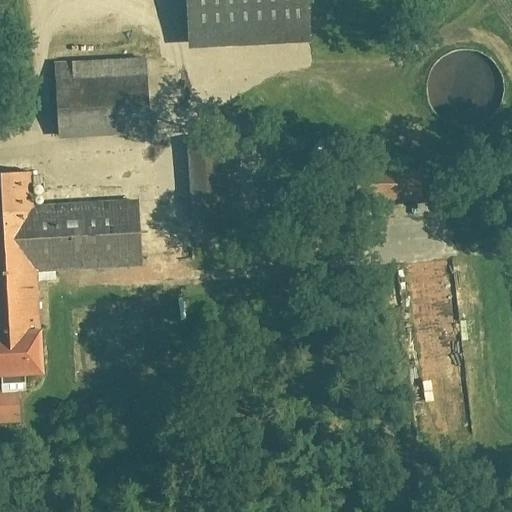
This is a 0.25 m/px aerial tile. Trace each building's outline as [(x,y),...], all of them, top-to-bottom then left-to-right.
[(307,0),(185,0),(188,48),(310,40),(307,0)] [(144,58),(56,63),(60,135),(148,130),(144,58)] [(253,133),(193,137),(199,217),(259,213),(253,133)] [(417,166),(359,167),(359,200),(418,199),(417,166)] [(28,176),(0,177),(0,375),(38,374),(33,274),(29,206),(28,176)] [(29,206),(33,274),(139,268),(136,201),(29,206)] [(16,389),(0,389),(0,422),(18,422),(16,389)]
